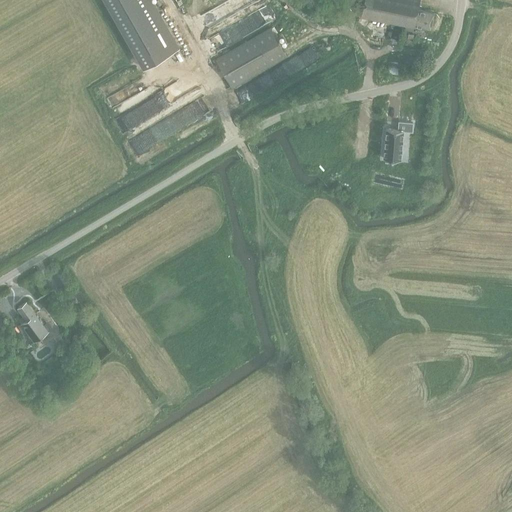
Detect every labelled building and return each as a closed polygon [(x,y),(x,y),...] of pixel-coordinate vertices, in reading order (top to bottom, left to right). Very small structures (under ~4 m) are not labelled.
[(106,0),(145,68),(178,49),(150,0),(106,0)] [(208,37),(215,51),(247,37),(247,39),(265,31),(263,25),(272,21),(266,6),(268,5),(265,0),(226,0),(201,11),(212,35),(208,37)] [(430,28),(434,12),(418,9),(419,0),(363,0),(360,16),(406,25),(406,27),(413,29),(414,26),(414,27),(414,25),(430,28)] [(232,87),(286,56),(270,28),(216,59),(232,87)] [(310,62),(320,58),(315,45),(306,48),(310,62)] [(280,69),(267,75),(272,86),(284,80),(280,69)] [(132,86),(110,95),(113,104),(135,95),(132,86)] [(399,125),(387,125),(386,155),(403,155),(404,126),(413,126),(414,118),(399,117),(399,125)] [(61,266),(52,269),(60,289),(68,286),(61,266)] [(27,301),(18,308),(23,315),(18,319),(21,323),(34,340),(48,330),(36,313),(27,301)]
